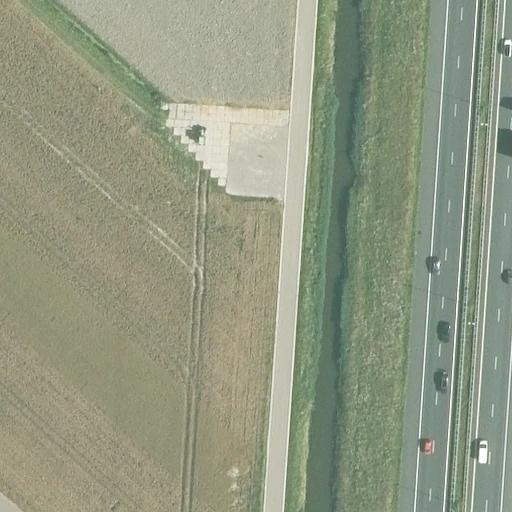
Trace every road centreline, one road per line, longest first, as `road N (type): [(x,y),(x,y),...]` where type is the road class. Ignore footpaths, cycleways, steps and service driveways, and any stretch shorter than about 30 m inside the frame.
road 1 (motorway): [(462,0),(428,511)]
road 2 (unclassified): [(276,511),(309,0)]
road 3 (motorway): [(486,511),(511,124)]
